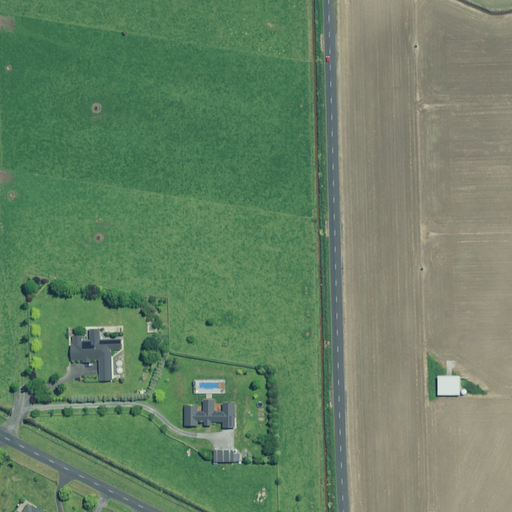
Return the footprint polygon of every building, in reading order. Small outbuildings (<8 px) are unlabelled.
[(157,322),(147,322),(147,333),(157,333),(157,322)] [(99,330),(90,330),(90,340),(83,340),(83,336),(71,336),(71,361),(82,361),(82,363),(91,363),(91,360),(99,360),(99,381),(111,381),(111,350),(121,350),(121,339),(99,339),(99,330)] [(154,350),(146,349),(145,358),(154,359),(154,350)] [(459,396),(460,377),(438,376),(438,395),(459,396)] [(214,400),(203,400),(203,412),(198,412),(198,406),(185,406),(185,426),(198,426),(198,422),(204,422),(204,426),(212,426),(212,422),(223,422),(223,428),(235,428),(235,404),(223,404),(223,412),(214,412),(214,400)] [(236,462),(236,451),(214,451),(214,462),(236,462)] [(42,511),(28,503),(22,511),(18,511),(16,511),(15,511),(42,511)]
